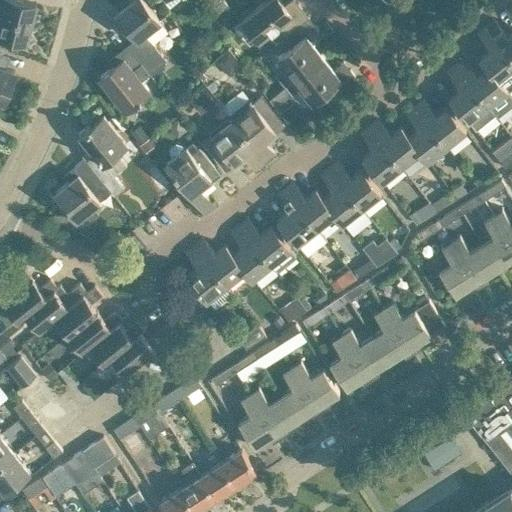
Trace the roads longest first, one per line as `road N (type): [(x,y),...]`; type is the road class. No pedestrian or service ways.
road 1 (residential): [(0,215),(131,275),(194,229),(225,217),(395,89)]
road 2 (residential): [(511,308),(483,327),(461,368),(288,482),(265,511)]
road 3 (residential): [(84,0),(55,103),(0,207)]
